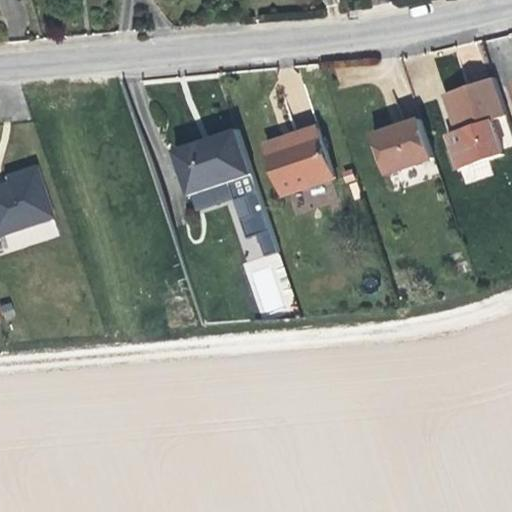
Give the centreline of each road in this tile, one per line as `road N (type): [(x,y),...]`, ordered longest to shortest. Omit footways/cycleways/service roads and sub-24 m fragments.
road 1 (track): [(511,297),(456,317),(0,356)]
road 2 (residential): [(0,69),(386,34),(511,5)]
